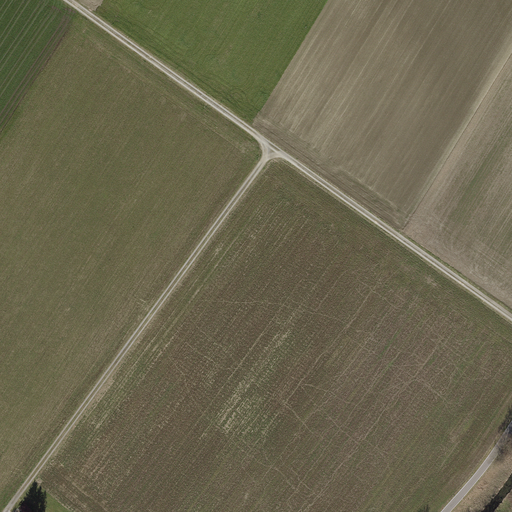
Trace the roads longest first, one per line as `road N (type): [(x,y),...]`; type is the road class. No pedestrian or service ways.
road 1 (track): [(69,0),(511,315)]
road 2 (track): [(9,511),(271,145)]
